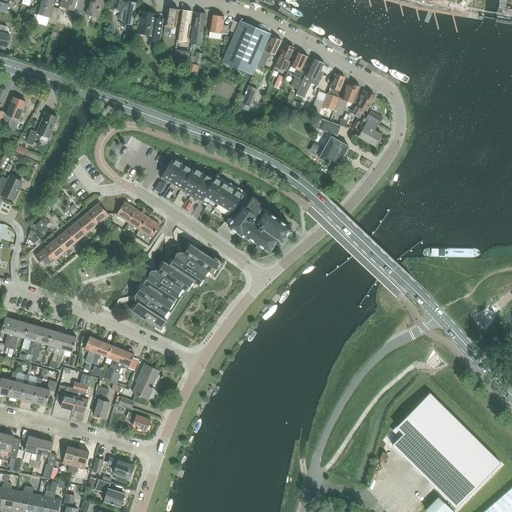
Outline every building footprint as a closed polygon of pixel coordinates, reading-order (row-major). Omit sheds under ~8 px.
[(53,8),(55,0),(40,0),(40,4),(37,3),(35,10),(37,11),(37,13),(39,14),(39,16),(39,17),(46,19),(47,18),(48,17),(49,17),(48,23),(55,25),(59,10),(53,8)] [(80,12),(83,0),(61,0),(60,7),(74,10),(71,18),(78,20),(80,12)] [(100,18),(105,0),(90,0),(90,1),(86,0),(83,0),(80,12),(78,20),(84,22),(86,14),(100,18)] [(127,4),(125,3),(125,0),(112,0),(110,9),(122,13),(121,16),(122,19),(124,22),(132,24),(136,3),(130,1),(127,3),(127,4)] [(174,34),(178,9),(168,8),(164,32),(174,34)] [(28,31),(29,27),(34,12),(27,10),(23,25),(22,29),(28,31)] [(188,37),(192,12),(182,10),(178,35),(188,37)] [(141,11),(137,33),(148,35),(147,40),(158,42),(162,24),(163,18),(155,17),(156,14),(141,11)] [(203,32),(206,14),(196,12),(191,43),(198,44),(200,32),(203,32)] [(227,33),(229,26),(223,25),(224,17),(211,15),(208,30),(227,33)] [(235,33),(229,46),(222,61),(252,74),(257,64),(263,67),(270,52),(275,54),(281,40),(272,36),(266,49),(263,48),(271,33),(240,20),(239,23),(234,22),(231,31),(235,33)] [(4,34),(5,27),(0,25),(0,45),(5,47),(8,35),(4,34)] [(285,70),(290,61),(288,60),(294,48),(285,43),(275,65),(285,70)] [(302,79),(300,78),(304,70),(302,69),(307,56),(297,51),(291,65),(296,68),(293,75),(295,76),(291,85),(298,88),(302,79)] [(48,58),(47,63),(57,65),(58,61),(59,57),(49,55),(48,58)] [(317,84),(323,74),(320,72),(324,64),(313,59),(305,74),(304,77),(317,84)] [(190,64),(188,70),(196,73),(198,66),(190,64)] [(335,110),(340,98),(339,93),(345,77),(335,73),(322,105),(335,110)] [(279,89),(281,85),(285,77),(280,75),(274,87),(279,89)] [(354,102),(357,95),(360,87),(348,83),(338,109),(344,111),(349,100),(354,102)] [(251,107),(252,103),(257,89),(248,86),(244,97),(241,103),(251,107)] [(367,111),(375,96),(364,90),(358,101),(355,100),(351,109),(357,113),(360,107),(367,111)] [(14,130),(26,102),(13,97),(6,115),(3,114),(4,112),(0,110),(0,122),(1,119),(9,123),(7,127),(14,130)] [(317,116),(323,101),(316,98),(310,113),(317,116)] [(53,129),(55,129),(56,128),(57,127),(57,125),(56,124),(55,123),(57,117),(45,112),(37,132),(31,129),(26,142),(33,145),(35,138),(39,140),(42,134),(49,138),(53,129)] [(380,125),(383,117),(374,112),(370,120),(380,125)] [(375,146),(381,134),(372,129),(374,123),(364,118),(355,135),(375,146)] [(338,135),(341,126),(323,119),(320,128),(338,135)] [(13,136),(10,142),(16,146),(19,140),(13,136)] [(337,167),(348,146),(331,137),(319,158),(327,162),(326,163),(328,164),(329,163),(337,167)] [(18,146),(15,151),(21,154),(24,149),(18,146)] [(193,170),(173,158),(161,179),(201,202),(204,197),(210,201),(204,210),(229,224),(228,226),(245,237),(246,235),(269,251),(278,239),(282,241),(291,228),(264,209),(259,205),(261,202),(256,199),(257,199),(253,196),(250,200),(242,194),(215,177),(213,179),(194,168),(193,170)] [(23,182),(10,176),(8,179),(2,176),(0,180),(0,196),(1,197),(2,195),(14,200),(23,182)] [(128,222),(136,209),(125,202),(116,215),(128,222)] [(88,212),(98,224),(109,215),(99,203),(88,212)] [(46,205),(40,210),(44,214),(50,209),(46,205)] [(73,205),(69,209),(73,215),(78,211),(73,205)] [(139,230),(148,217),(136,209),(128,222),(139,230)] [(87,233),(98,224),(88,212),(77,221),(87,233)] [(148,217),(139,230),(151,238),(160,225),(148,217)] [(41,220),(37,223),(43,231),(47,227),(41,220)] [(77,242),(87,233),(77,221),(67,230),(77,242)] [(66,250),(77,242),(67,230),(56,238),(66,250)] [(34,233),(29,237),(34,243),(39,239),(34,233)] [(56,259),(66,250),(56,238),(46,247),(56,259)] [(193,280),(193,281),(199,285),(208,270),(212,272),(210,275),(211,275),(219,262),(190,244),(184,253),(181,252),(180,252),(178,253),(177,253),(173,259),(169,265),(193,280)] [(45,268),(56,259),(46,247),(35,256),(45,268)] [(193,280),(169,265),(165,262),(164,261),(158,271),(156,270),(153,270),(151,271),(143,283),(177,305),(193,281),(193,280)] [(165,323),(177,305),(143,283),(135,295),(135,297),(136,300),(138,301),(132,311),(161,330),(165,323)] [(9,348),(17,320),(5,317),(4,323),(0,322),(0,337),(1,337),(2,331),(8,333),(6,341),(7,342),(6,347),(9,348)] [(25,338),(29,323),(17,320),(9,348),(13,349),(15,343),(17,344),(19,336),(25,338)] [(41,327),(29,323),(25,338),(31,340),(27,353),(33,355),(41,327)] [(53,330),(41,327),(33,355),(38,356),(42,343),(48,345),(53,330)] [(56,362),(64,334),(53,330),(48,345),(56,347),(54,353),(52,360),(56,362)] [(72,352),(76,337),(64,334),(56,362),(61,363),(63,356),(65,350),(72,352)] [(97,353),(101,341),(90,336),(85,348),(89,350),(85,362),(87,363),(84,369),(88,371),(92,363),(96,352),(97,353)] [(108,357),(112,345),(101,341),(97,353),(96,352),(92,363),(96,365),(99,359),(100,359),(101,355),(108,357)] [(111,383),(119,361),(124,350),(112,345),(108,357),(113,359),(107,374),(107,376),(105,381),(111,383)] [(134,371),(139,360),(134,358),(135,354),(124,350),(119,361),(111,383),(117,385),(121,374),(119,374),(123,363),(131,366),(130,369),(134,371)] [(74,367),(77,355),(71,353),(67,365),(74,367)] [(148,400),(154,387),(152,387),(160,371),(146,364),(137,383),(138,383),(133,393),(148,400)] [(16,381),(18,373),(13,372),(11,379),(1,377),(0,381),(0,394),(10,396),(14,380),(16,381)] [(14,380),(10,396),(22,399),(26,383),(28,383),(30,376),(18,373),(16,381),(14,380)] [(87,392),(89,386),(91,376),(83,374),(80,384),(76,396),(73,410),(85,413),(89,399),(81,397),(83,391),(87,392)] [(22,399),(34,402),(38,386),(40,386),(41,379),(30,376),(28,383),(26,383),(22,399)] [(54,392),(57,382),(49,380),(47,388),(40,386),(38,386),(34,402),(46,405),(50,391),(54,392)] [(76,396),(80,384),(75,382),(73,389),(71,395),(65,393),(61,407),(73,410),(76,396)] [(105,419),(110,402),(106,401),(110,390),(100,387),(96,398),(100,399),(94,416),(105,419)] [(399,437),(392,444),(455,507),(500,462),(429,393),(392,430),(399,437)] [(135,401),(121,397),(119,404),(132,409),(135,401)] [(148,430),(152,419),(130,412),(128,418),(135,420),(134,426),(138,427),(138,428),(141,430),(143,429),(148,430)] [(16,457),(20,442),(13,440),(14,436),(1,433),(0,439),(0,451),(1,449),(10,451),(9,452),(12,452),(11,456),(16,457)] [(34,468),(37,453),(41,439),(29,436),(26,450),(32,452),(28,466),(34,468)] [(50,456),(51,454),(53,442),(41,439),(37,453),(34,468),(38,469),(42,454),(50,456)] [(73,472),(79,449),(68,446),(63,463),(69,465),(69,471),(73,472)] [(86,470),(91,452),(79,449),(73,472),(77,473),(80,468),(86,470)] [(57,455),(51,454),(50,456),(48,465),(47,464),(43,477),(50,479),(57,455)] [(112,472),(114,472),(114,473),(118,474),(116,479),(126,482),(127,478),(130,478),(130,477),(131,477),(133,472),(132,471),(134,466),(110,457),(108,463),(108,464),(114,466),(112,472)] [(19,473),(22,460),(15,458),(12,471),(19,473)] [(100,474),(104,460),(95,458),(92,471),(100,474)] [(120,506),(125,494),(109,488),(111,483),(98,479),(95,489),(107,493),(106,495),(105,501),(120,506)] [(13,511),(17,491),(11,490),(12,483),(8,483),(2,509),(13,511)] [(19,511),(23,511),(29,487),(25,486),(23,492),(17,491),(13,511),(19,511)] [(34,511),(38,495),(33,494),(33,488),(29,487),(23,511),(34,511)] [(511,511),(511,489),(485,511),(511,511)] [(45,511),(50,491),(46,491),(44,496),(38,495),(34,511),(45,511)] [(50,491),(45,511),(57,511),(58,507),(61,508),(62,500),(54,498),(54,492),(50,491)] [(75,500),(75,495),(66,493),(63,507),(67,508),(65,511),(77,511),(78,509),(72,507),(74,500),(75,500)] [(453,511),(439,498),(426,510),(428,511),(453,511)] [(100,511),(92,509),(94,504),(88,502),(84,511),(100,511)]
